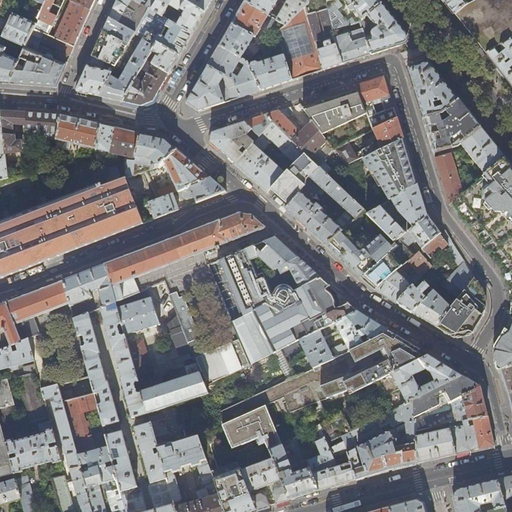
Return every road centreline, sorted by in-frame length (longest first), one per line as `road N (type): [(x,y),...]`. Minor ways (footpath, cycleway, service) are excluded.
road 1 (residential): [(470,361),(497,317),(499,294),(441,212),(391,64),(181,130)]
road 2 (residential): [(470,361),(342,279),(247,192)]
road 3 (residential): [(0,289),(247,192)]
road 4 (secondary): [(408,0),(511,127)]
road 5 (residential): [(161,116),(230,0)]
